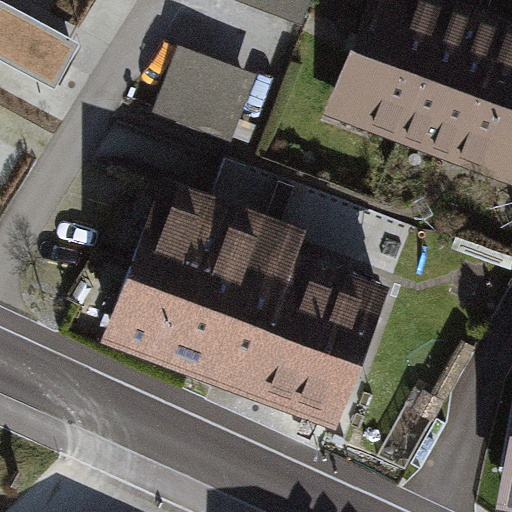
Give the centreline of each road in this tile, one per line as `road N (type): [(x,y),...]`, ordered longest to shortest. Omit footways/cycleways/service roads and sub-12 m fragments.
road 1 (tertiary): [(334,511),(138,421)]
road 2 (tertiary): [(138,421),(0,360)]
road 3 (residential): [(42,511),(114,462),(138,421)]
